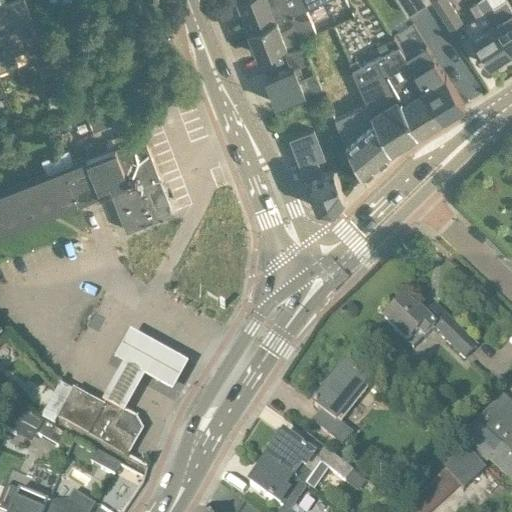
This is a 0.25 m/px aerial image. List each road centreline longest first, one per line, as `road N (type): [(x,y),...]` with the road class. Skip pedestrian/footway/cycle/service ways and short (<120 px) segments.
road 1 (secondary): [(301,278),(258,316),(219,371),(191,423),(180,490)]
road 2 (secondary): [(180,490),(325,288)]
road 3 (secondary): [(505,109),(319,265)]
road 4 (tertiary): [(244,130),(268,219),(301,278)]
road 5 (tertiary): [(319,265),(276,174),(244,130)]
road 6 (tertiary): [(244,130),(188,2)]
road 7 (secondary): [(325,288),(419,198)]
road 8 (residential): [(511,288),(419,198)]
road 9 (secondary): [(419,198),(505,109)]
